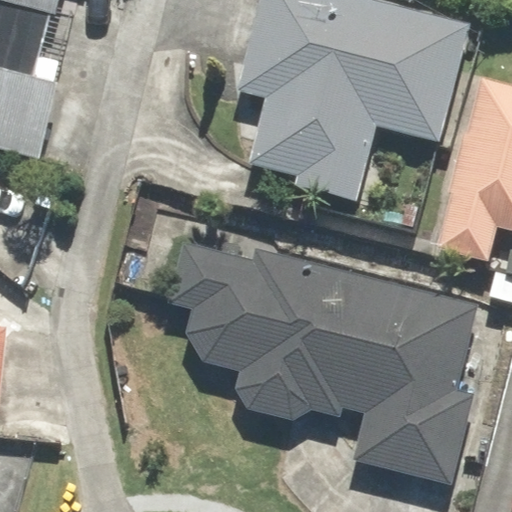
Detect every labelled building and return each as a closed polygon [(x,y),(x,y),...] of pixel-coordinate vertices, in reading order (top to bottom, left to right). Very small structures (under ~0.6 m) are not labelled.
[(0,0),(0,152),(43,165),(64,91),(49,87),(72,0),(0,0)] [(478,31),(346,0),(264,0),(242,94),(273,102),(257,172),(301,182),(298,195),(365,211),(383,133),(451,149),(478,31)] [(511,234),(511,86),(487,80),(446,253),(494,264),(502,232),(511,234)] [(175,312),(196,317),(190,338),(208,367),(247,377),(242,394),(255,415),(299,427),(323,415),(349,422),(351,416),(375,422),(364,462),(461,488),(484,403),(461,397),(484,310),(261,252),(257,266),(192,249),(175,312)] [(0,422),(9,423),(19,334),(0,331),(0,422)]
